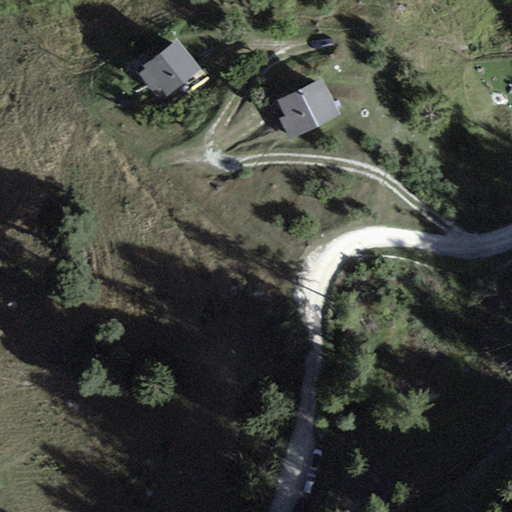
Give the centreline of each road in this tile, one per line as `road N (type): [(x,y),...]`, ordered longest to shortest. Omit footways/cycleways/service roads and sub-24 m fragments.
road 1 (track): [(284,511),(303,466),(326,270),(345,249),(383,235),(457,242),(511,236)]
road 2 (track): [(249,71),(213,152),(242,164),(357,166),(457,242)]
